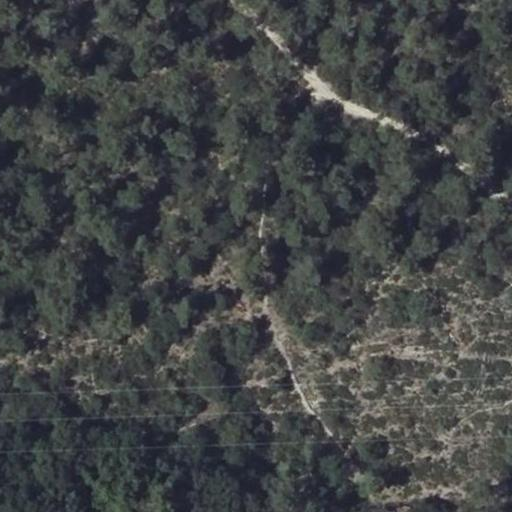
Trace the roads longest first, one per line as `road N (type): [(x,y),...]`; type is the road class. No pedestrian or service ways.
road 1 (track): [(263,39),(270,314),(290,383),(354,449),(386,511)]
road 2 (track): [(511,203),(285,63),(227,0)]
